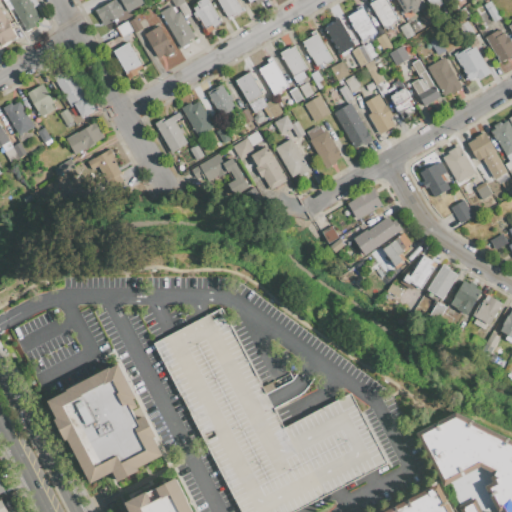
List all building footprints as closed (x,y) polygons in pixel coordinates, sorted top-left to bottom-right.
[(7,0),(28,0),(39,18),(33,22),(35,26),(26,32),(7,0)] [(94,10),(110,0),(141,0),(143,2),(103,26),(94,10)] [(171,0),(183,0),(192,14),(185,18),(177,6),(175,7),(171,0)] [(193,8),(197,5),(196,2),(199,0),(208,0),(222,24),(214,29),(212,25),(203,30),(199,23),(201,22),(198,17),(196,18),(192,13),(195,11),(193,8)] [(216,0),(235,0),(240,8),(242,6),(244,10),(232,18),(230,15),(227,17),(216,0)] [(369,4),(375,0),(385,0),(398,21),(384,29),(369,4)] [(397,0),(421,0),(423,2),(420,3),(421,5),(405,14),(397,0)] [(426,0),(439,0),(442,4),(432,10),(426,0)] [(445,1),(446,0),(454,0),(459,9),(446,16),(442,9),(447,6),(445,1)] [(483,4),(490,0),(500,17),(493,21),(483,4)] [(347,16),(357,10),(355,8),(360,5),(377,33),(362,42),(347,16)] [(194,36),(187,40),(189,43),(180,48),(179,45),(177,46),(158,13),(171,6),(175,13),(179,11),(194,36)] [(0,7),(16,37),(0,47),(0,7)] [(128,21),(136,17),(142,29),(135,33),(128,21)] [(324,27),(334,21),(334,20),(338,17),(354,45),(347,50),(349,53),(342,57),(324,27)] [(127,21),(132,31),(121,37),(116,27),(127,21)] [(398,27),(408,21),(415,34),(406,39),(398,27)] [(458,26),(466,21),(468,24),(473,21),(479,31),(466,38),(458,26)] [(143,34),(158,26),(174,53),(166,57),(164,54),(157,58),(143,34)] [(115,28),(119,35),(102,45),(98,38),(115,28)] [(301,41),(311,35),(310,33),(315,30),(333,61),(325,65),(323,62),(316,66),(310,56),(309,57),(304,50),(306,49),(301,41)] [(484,37),(496,30),(497,31),(500,30),(502,33),(504,32),(505,34),(507,32),(511,41),(511,43),(511,44),(511,45),(511,55),(499,63),(484,37)] [(375,38),(384,33),(392,47),(383,53),(375,38)] [(431,42),(438,38),(445,49),(438,53),(431,42)] [(113,51),(128,42),(143,67),(136,71),(137,74),(129,78),(113,51)] [(108,45),(112,52),(107,55),(103,48),(108,45)] [(278,54),(293,45),(307,69),(302,71),(306,77),(296,83),(278,54)] [(351,52),(362,45),(370,60),(359,66),(351,52)] [(388,54),(402,45),(409,58),(395,66),(388,54)] [(454,53),(462,48),(464,51),(474,46),(490,73),(478,80),(476,77),(470,81),(454,53)] [(427,66),(443,57),(461,88),(452,94),(451,92),(444,96),(427,66)] [(410,84),(421,77),(420,76),(418,77),(411,64),(418,59),(440,97),(423,106),(410,84)] [(258,69),(273,60),(288,87),(273,95),(258,69)] [(329,67),(341,60),(349,73),(337,80),(329,67)] [(364,65),(372,60),(384,80),(376,85),(364,65)] [(53,76),(71,66),(94,106),(92,106),(94,111),(82,118),(74,105),(71,107),(53,76)] [(309,75),(317,71),(325,85),(318,89),(309,75)] [(234,80),(249,72),(262,94),(260,95),(266,106),(254,113),(234,80)] [(344,80),(354,75),(360,86),(350,91),(344,80)] [(397,77),(402,86),(394,90),(389,82),(397,77)] [(298,87),(306,82),(313,94),(305,98),(298,87)] [(365,86),(372,82),(375,87),(368,91),(365,86)] [(26,93),(42,83),(53,103),(51,104),(54,109),(40,117),(36,109),(34,110),(28,100),(30,99),(26,93)] [(207,92),(221,84),(228,95),(229,94),(232,99),(230,100),(234,105),(220,114),(207,92)] [(338,89),(346,85),(353,97),(345,102),(338,89)] [(288,91),(295,87),(302,99),(295,103),(288,91)] [(389,96),(404,87),(411,98),(407,100),(415,112),(403,120),(389,96)] [(394,125),(378,134),(367,115),(371,113),(364,102),(379,94),(392,116),(389,118),(394,125)] [(313,121),(329,113),(319,95),(303,104),(313,121)] [(266,103),(274,98),(283,113),(274,118),(266,103)] [(19,101),(34,127),(19,136),(2,107),(11,102),(13,105),(19,101)] [(198,101),(213,127),(198,136),(181,107),(190,102),(192,105),(198,101)] [(333,112),(349,102),(372,141),(355,151),(333,112)] [(238,112),(246,107),(253,120),(246,124),(238,112)] [(58,113),(66,108),(75,123),(67,128),(58,113)] [(154,122),(163,117),(165,120),(178,112),(181,117),(174,121),(179,129),(181,128),(183,132),(181,133),(187,143),(171,152),(154,122)] [(253,116),(260,113),(264,120),(257,123),(253,116)] [(274,122),(285,115),(292,127),(281,134),(274,122)] [(291,124),(297,120),(305,133),(298,137),(291,124)] [(490,130),(494,128),(492,125),(499,121),(501,123),(507,120),(511,128),(511,157),(508,160),(490,130)] [(66,139),(94,122),(103,137),(94,143),(95,144),(86,150),(85,148),(75,154),(66,139)] [(309,140),(310,139),(306,132),(319,124),(323,132),(326,130),(341,157),(336,160),(337,162),(326,169),(309,140)] [(0,126),(12,147),(5,151),(1,145),(0,145),(0,126)] [(35,132),(44,127),(51,139),(42,144),(35,132)] [(216,131),(225,127),(232,139),(224,144),(216,131)] [(246,137),(257,131),(262,140),(252,146),(246,137)] [(467,143),(474,139),(474,137),(484,131),(496,151),(477,161),(467,143)] [(231,146),(246,138),(254,152),(240,160),(231,146)] [(274,148),(291,138),(310,171),(293,180),(274,148)] [(20,142),(27,155),(20,159),(13,146),(20,142)] [(189,148),(197,143),(204,156),(196,160),(189,148)] [(442,158),(449,154),(447,151),(458,145),(474,172),(456,183),(442,158)] [(251,155),(266,146),(286,181),(271,190),(263,177),(261,178),(255,167),(257,166),(251,155)] [(122,181),(110,188),(98,166),(91,170),(86,162),(110,148),(115,156),(112,157),(121,173),(119,175),(122,181)] [(199,166),(218,154),(223,163),(231,158),(248,187),(233,196),(226,184),(235,179),(230,171),(227,173),(226,171),(208,182),(199,166)] [(58,166),(71,158),(75,166),(63,173),(58,166)] [(419,172),(440,161),(446,172),(440,175),(443,182),(445,181),(449,188),(432,197),(419,172)] [(474,187),(484,181),(491,194),(482,200),(474,187)] [(460,187),(466,183),(473,195),(467,198),(460,187)] [(245,192),(254,186),(263,201),(254,207),(245,192)] [(347,203),(372,189),(382,205),(356,219),(347,203)] [(22,198),(29,193),(33,199),(25,203),(22,198)] [(450,207),(463,200),(473,216),(460,224),(450,207)] [(511,206),(511,217),(508,220),(503,212),(511,206)] [(352,239),(366,230),(367,231),(387,217),(390,222),(394,220),(401,231),(362,257),(358,251),(360,249),(352,239)] [(320,232),(331,225),(338,237),(327,244),(320,232)] [(502,233),(507,242),(494,250),(489,241),(502,233)] [(382,249),(404,234),(411,245),(397,254),(401,261),(393,266),(382,249)] [(339,238),(345,245),(334,253),(329,246),(339,238)] [(423,255),(436,264),(420,288),(410,281),(408,284),(405,282),(401,280),(406,274),(409,276),(423,255)] [(443,262),(449,267),(448,270),(457,276),(442,299),(426,289),(443,262)] [(463,280),(469,283),(470,281),(477,285),(475,287),(481,292),(466,315),(450,304),(454,297),(453,296),(463,280)] [(486,294),(502,304),(489,325),(487,324),(483,330),(472,323),(476,317),(473,315),(486,294)] [(436,302),(445,307),(442,312),(434,307),(436,302)] [(240,511),(153,342),(170,333),(202,317),(220,308),(267,398),(283,428),(349,393),(385,462),(366,472),(300,507),(290,511),(240,511)] [(511,309),(511,338),(498,330),(511,309)] [(491,332),(499,337),(492,348),(484,343),(491,332)] [(474,334),(484,341),(479,348),(469,342),(474,334)] [(483,345),(492,351),(489,355),(481,349),(483,345)] [(55,401),(124,365),(146,407),(142,411),(146,420),(152,416),(171,455),(126,483),(120,473),(98,485),(55,401)] [(410,437),(446,419),(511,452),(511,511),(491,511),(479,492),(489,488),(489,474),(473,465),(437,483),(410,437)] [(204,511),(187,480),(137,505),(139,511),(204,511)] [(381,511),(434,485),(452,511),(381,511)]
